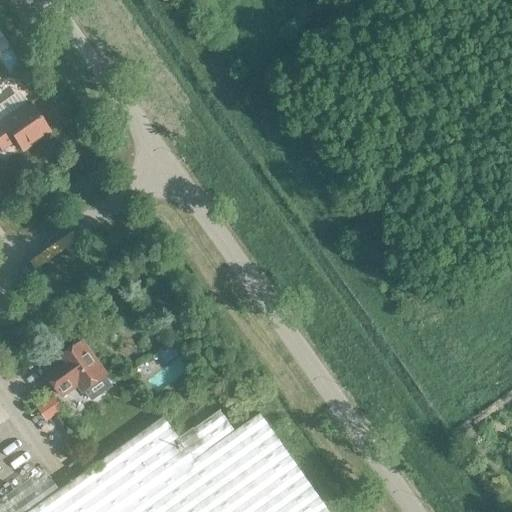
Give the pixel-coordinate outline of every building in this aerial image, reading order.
[(0,34),(0,54),(10,48),(0,34)] [(27,103),(0,122),(0,149),(1,150),(15,141),(22,151),(48,133),(27,103)] [(83,392),(106,376),(83,343),(60,359),(64,365),(60,369),(58,366),(46,374),(62,397),(79,385),(83,392)] [(53,393),(36,405),(46,419),(62,407),(53,393)] [(252,404),(246,408),(250,413),(250,414),(256,409),(257,409),(253,404),(252,404)] [(218,409),(178,437),(164,417),(29,511),(329,511),(260,414),(234,432),(218,409)]
